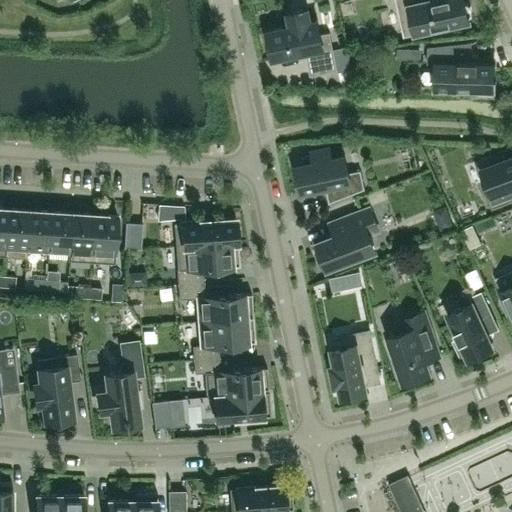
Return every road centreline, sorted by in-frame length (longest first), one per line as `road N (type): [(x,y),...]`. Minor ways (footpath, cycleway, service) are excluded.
road 1 (residential): [(0,440),(129,450),(312,438)]
road 2 (residential): [(256,166),(312,438)]
road 3 (residential): [(0,150),(256,166)]
road 4 (residential): [(312,438),(386,425),(511,379)]
road 5 (residential): [(222,0),(256,166)]
